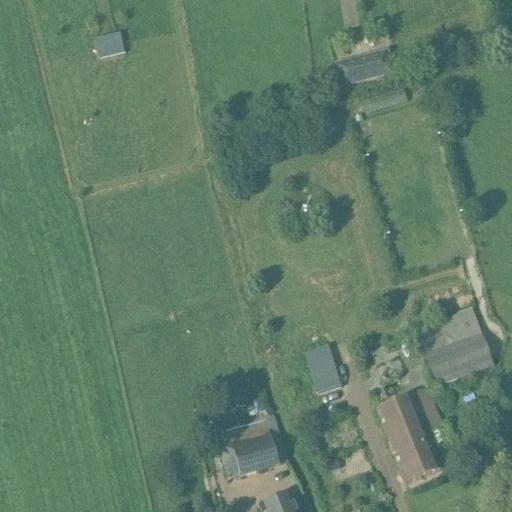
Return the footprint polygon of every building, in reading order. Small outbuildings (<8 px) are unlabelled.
[(119,35),(96,41),(100,59),(124,53),(119,35)] [(395,76),(388,52),(334,67),(341,91),(395,76)] [(494,370),(473,310),(412,332),(433,392),(494,370)] [(324,337),(306,343),(322,392),(341,386),(324,337)] [(440,427),(426,393),(375,414),(406,488),(441,474),(424,433),(440,427)] [(253,404),(257,416),(266,414),(261,401),(253,404)] [(288,466),(274,419),(265,422),(265,423),(215,438),(228,484),(288,466)] [(339,470),(334,458),(325,462),(330,474),(339,470)] [(296,511),(291,496),(259,509),(259,511),(296,511)]
